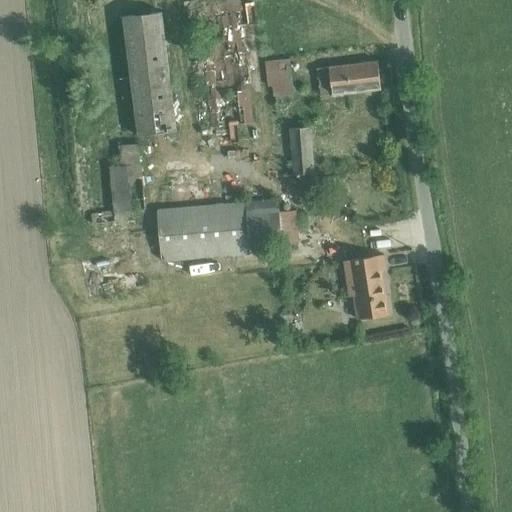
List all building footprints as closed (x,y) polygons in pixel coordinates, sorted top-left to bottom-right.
[(202,0),(197,1),(212,127),(253,122),(238,0),(202,0)] [(137,136),(177,131),(163,12),(122,17),(137,136)] [(294,94),(290,58),(265,61),(268,86),(272,85),(273,96),(275,96),(276,103),(284,102),(283,95),(294,94)] [(381,89),(378,60),(317,68),(320,95),(332,93),(332,94),(381,89)] [(311,127),(290,128),(293,175),(315,174),(311,127)] [(139,144),(118,144),(119,164),(110,165),(113,211),(91,213),(92,223),(127,220),(126,211),(146,209),(142,164),(140,164),(139,144)] [(351,201),(351,192),(376,192),(376,172),(326,173),(326,192),(339,192),(339,201),(351,201)] [(250,247),(299,243),(297,210),(279,211),(279,202),(275,199),(157,209),(161,259),(162,262),(250,253),(250,247)] [(387,270),(384,254),(344,261),(349,296),(353,295),(357,319),(389,314),(383,270),(387,270)] [(93,278),(119,276),(118,258),(92,260),(93,278)]
